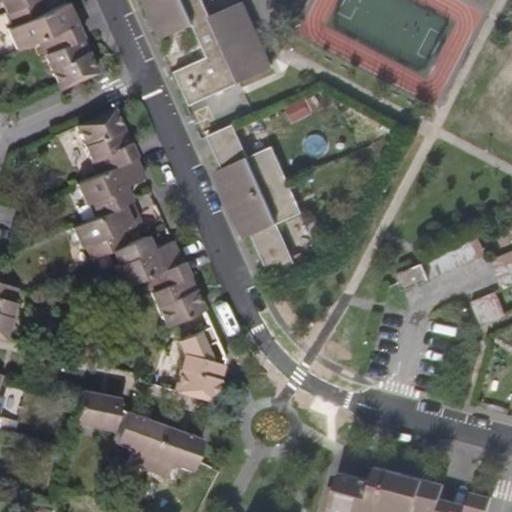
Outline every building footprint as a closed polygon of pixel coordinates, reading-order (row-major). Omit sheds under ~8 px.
[(0,0),(6,13),(33,0),(0,0)] [(74,25),(64,3),(45,12),(39,0),(33,0),(6,13),(12,26),(7,29),(16,50),(37,41),(74,25)] [(142,0),(160,39),(193,24),(207,57),(174,72),(189,105),(239,82),(272,68),(242,2),(209,16),(202,0),(142,0)] [(58,89),(95,73),(89,59),(74,25),(37,41),(58,89)] [(111,109),(75,126),(97,174),(133,158),(111,109)] [(213,172),(222,191),(234,186),(241,200),(286,180),(271,147),(247,157),(232,124),(207,135),(222,169),(217,170),(213,172)] [(143,179),(133,158),(97,174),(76,184),(85,205),(90,202),(97,216),(129,201),(123,187),(143,179)] [(235,222),(243,238),(251,234),(270,277),(295,266),(276,223),(300,212),(286,180),(241,200),(248,216),(235,222)] [(222,191),(228,205),(241,200),(234,186),(222,191)] [(228,205),(235,222),(248,216),(241,200),(228,205)] [(129,201),(97,216),(71,227),(80,248),(86,246),(92,259),(111,251),(125,244),(119,231),(138,222),(129,201)] [(444,245),(424,253),(435,277),(487,256),(477,232),(444,245)] [(144,235),(125,244),(111,251),(117,265),(112,267),(121,287),(143,278),(179,262),(170,241),(151,250),(144,235)] [(511,250),(489,259),(494,273),(511,266),(511,250)] [(188,280),(179,262),(143,278),(165,327),(201,310),(188,280)] [(394,275),(401,292),(427,281),(420,265),(394,275)] [(511,266),(494,273),(500,286),(511,280),(511,266)] [(17,288),(0,283),(0,338),(3,339),(17,288)] [(481,323),(505,313),(495,290),(470,300),(481,323)] [(172,391),(211,401),(222,357),(209,326),(176,341),(182,353),(172,391)] [(0,374),(0,433),(12,437),(15,422),(0,417),(0,378),(1,374),(0,374)] [(115,409),(118,397),(80,389),(78,395),(73,423),(111,430),(115,409)] [(146,470),(163,427),(124,412),(113,444),(125,448),(131,455),(128,464),(146,470)] [(12,437),(21,439),(25,424),(15,422),(12,437)] [(195,459),(201,441),(163,427),(146,470),(164,477),(168,469),(177,467),(189,472),(195,459)] [(416,511),(425,480),(377,467),(374,480),(341,472),(336,488),(330,486),(324,508),(330,510),(329,511),(416,511)] [(444,485),(425,480),(416,511),(451,511),(455,502),(441,498),(444,485)] [(488,511),(493,498),(472,492),(469,506),(455,502),(451,511),(488,511)]
